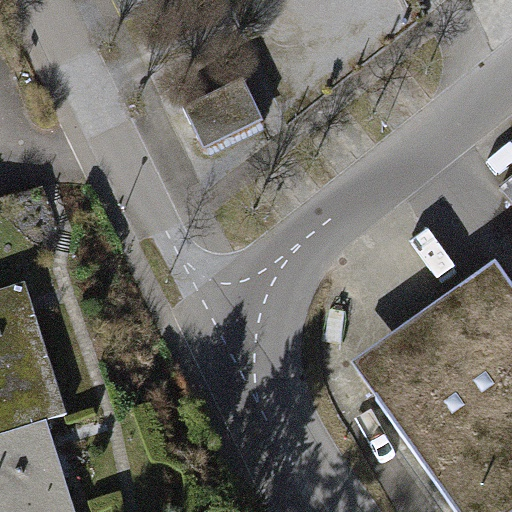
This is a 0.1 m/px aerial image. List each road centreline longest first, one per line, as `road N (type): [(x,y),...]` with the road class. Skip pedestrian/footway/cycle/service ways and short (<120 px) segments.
road 1 (residential): [(216,326),(511,72)]
road 2 (residential): [(216,326),(59,0)]
road 3 (residential): [(306,482),(216,326)]
